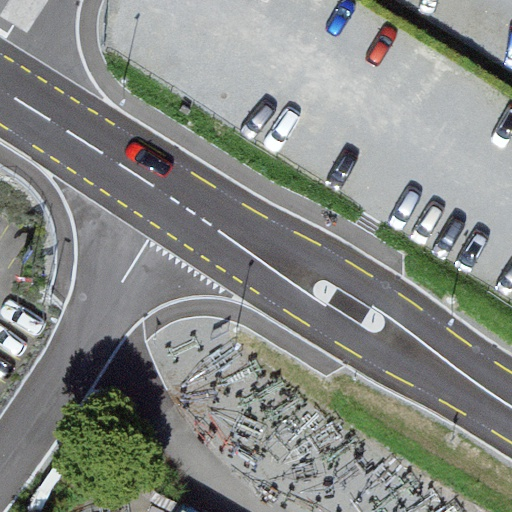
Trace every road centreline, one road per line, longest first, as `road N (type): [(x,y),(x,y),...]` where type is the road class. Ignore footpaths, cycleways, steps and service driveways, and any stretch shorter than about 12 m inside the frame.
road 1 (primary): [(511,408),(179,203)]
road 2 (residential): [(0,466),(179,203)]
road 3 (primary): [(179,203),(0,89)]
